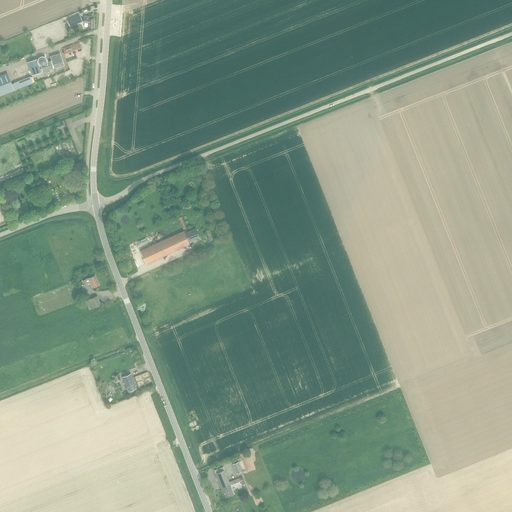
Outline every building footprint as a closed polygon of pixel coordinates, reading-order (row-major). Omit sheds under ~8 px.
[(79,15),(67,20),(70,26),(78,23),(77,21),(81,20),(79,15)] [(93,28),(94,19),(90,19),(91,16),(84,15),(83,23),(84,23),(84,27),(88,27),(93,28)] [(79,42),(76,44),(63,48),(64,52),(63,53),(64,56),(82,50),(79,42)] [(60,53),(56,54),(50,56),(52,62),(45,64),(46,63),(46,62),(46,61),(46,59),(45,59),(44,58),(43,58),(42,57),(41,58),(40,58),(39,59),(39,60),(38,61),(39,62),(39,63),(40,64),(41,65),(42,71),(64,65),(60,53)] [(27,62),(32,75),(41,72),(37,59),(27,62)] [(7,73),(0,75),(0,95),(14,90),(7,73)] [(184,231),(140,250),(146,263),(189,244),(189,242),(199,237),(195,228),(185,233),(184,231)] [(83,280),(84,284),(87,283),(88,285),(90,284),(92,288),(99,285),(95,275),(83,280)] [(97,296),(86,300),(90,309),(101,305),(97,296)] [(130,373),(122,377),(125,385),(128,391),(136,388),(134,382),(130,373)] [(233,464),(236,474),(242,471),(238,462),(233,464)] [(223,466),(215,470),(226,498),(234,495),(230,485),(231,485),(223,466)]
